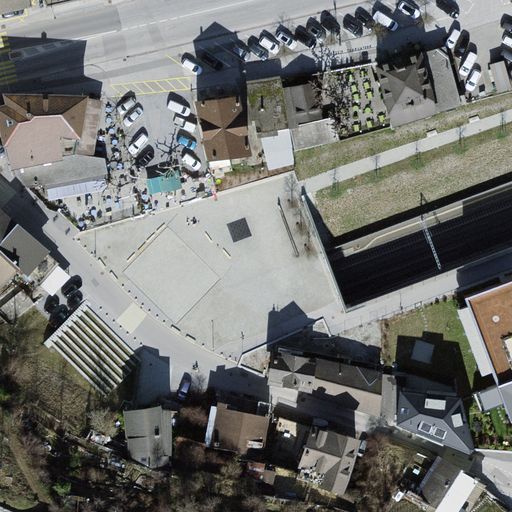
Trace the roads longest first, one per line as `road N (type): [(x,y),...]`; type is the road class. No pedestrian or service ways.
road 1 (residential): [(0,191),(134,320),(170,344),(507,478)]
road 2 (secondary): [(250,0),(0,58)]
